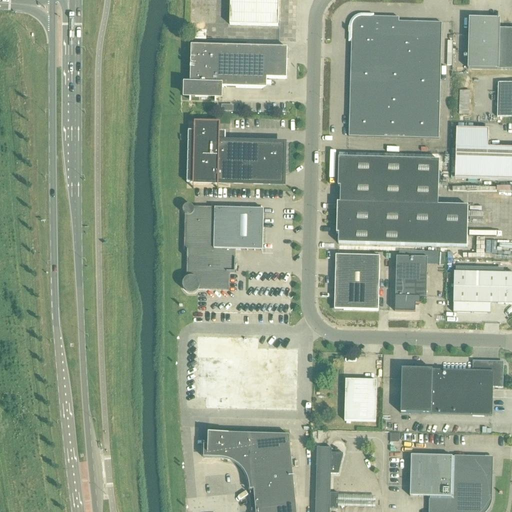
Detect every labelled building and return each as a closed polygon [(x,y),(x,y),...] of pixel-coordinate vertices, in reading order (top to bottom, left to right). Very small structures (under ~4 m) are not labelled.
[(230,0),(230,26),(278,27),(278,0),(230,0)] [(439,140),(442,24),(399,23),(399,19),(371,18),(363,18),(361,18),(359,18),(357,19),(355,20),(354,22),(353,24),(352,26),(352,28),(349,137),(439,140)] [(468,55),(468,70),(511,70),(511,30),(500,30),(500,20),(472,19),(469,19),(469,22),(468,55)] [(286,80),(287,49),(191,46),(190,97),(216,98),(216,88),(256,89),(256,79),(286,80)] [(511,117),(511,84),(498,84),(497,117),(511,117)] [(225,134),(220,133),(220,124),(194,123),(193,183),(283,186),(284,145),(224,144),(225,134)] [(456,129),(455,179),(511,181),(511,148),(488,148),(488,130),(456,129)] [(337,203),(336,234),(338,234),(338,244),(467,247),(468,207),(438,206),(439,161),(339,159),(339,160),(338,172),(338,187),(340,187),(340,204),(337,203)] [(263,251),(264,210),(215,209),(215,210),(193,209),(192,208),(191,207),(189,206),(187,207),(185,208),(184,209),(184,211),(184,213),(185,215),(186,216),(185,251),(187,252),(187,259),(188,259),(187,279),(185,280),(184,282),(183,285),(183,287),(184,289),(186,291),(187,293),(190,294),(192,294),(194,293),(197,292),(198,290),(229,291),(230,273),(235,274),(236,260),(235,260),(235,251),(263,251)] [(380,253),(380,263),(388,263),(389,253),(380,253)] [(378,311),(380,257),(336,256),(334,310),(378,311)] [(395,298),(395,312),(415,313),(415,305),(420,305),(420,298),(426,298),(427,259),(396,258),(395,298)] [(454,273),(453,313),(491,314),(491,304),(502,305),(502,304),(511,304),(511,274),(454,273)] [(207,398),(206,409),(296,410),(297,350),(258,349),(258,339),(197,338),(197,398),(207,398)] [(401,414),(431,415),(492,416),(493,388),(503,388),(503,368),(498,362),(473,362),(472,372),(432,371),(402,370),(401,414)] [(321,421),(345,422),(346,381),(322,380),(321,421)] [(376,423),(377,382),(346,381),(345,422),(376,423)] [(204,458),(218,459),(220,459),(222,459),(224,459),(226,460),(228,460),(230,461),(231,462),(233,463),(235,464),(236,464),(237,465),(238,466),(240,467),(241,469),(242,470),(244,472),(245,474),(246,475),(247,477),(248,479),(248,481),(249,483),(249,485),(249,487),(250,489),(250,491),(254,491),(254,494),(255,511),(296,511),(289,436),(219,434),(208,434),(208,446),(204,446),(204,458)] [(339,475),(344,454),(331,454),(331,449),(324,449),(317,448),(315,511),(329,511),(330,510),(338,510),(338,494),(330,494),(331,475),(339,475)] [(491,499),(492,459),(411,456),(410,497),(430,498),(429,511),(484,511),(488,509),(491,499)]
